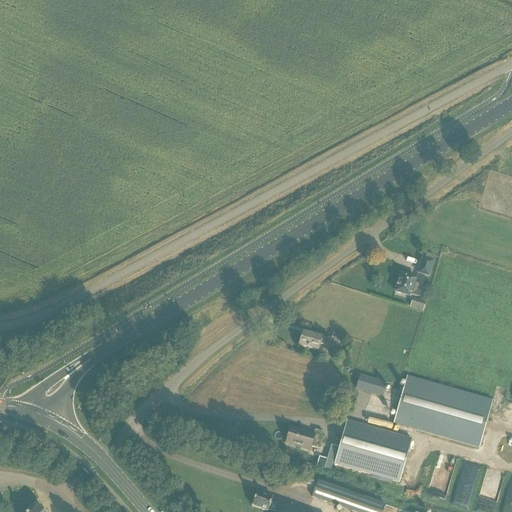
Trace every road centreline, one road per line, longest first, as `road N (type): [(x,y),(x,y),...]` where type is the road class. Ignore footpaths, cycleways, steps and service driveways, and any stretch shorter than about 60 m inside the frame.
road 1 (unclassified): [(59,496),(201,357),(511,132)]
road 2 (unclassified): [(0,327),(72,301),(511,65)]
road 3 (secondary): [(76,369),(511,104)]
road 4 (primary): [(147,511),(89,446),(51,420)]
